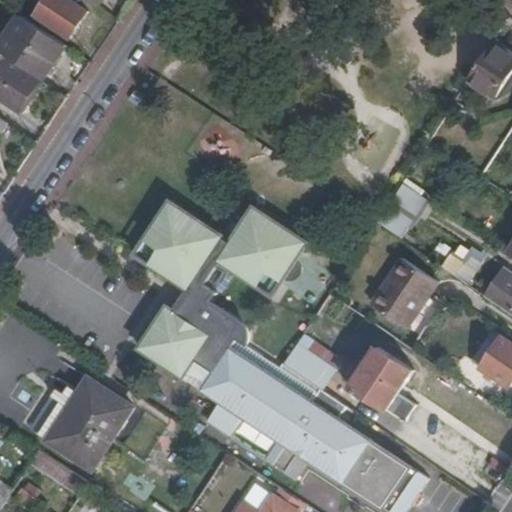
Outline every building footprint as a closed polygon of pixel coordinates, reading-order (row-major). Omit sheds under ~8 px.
[(68,39),(86,12),(67,0),(45,0),(45,1),(44,0),(36,0),(34,4),(40,8),(35,17),(68,39)] [(65,47),(20,17),(0,46),(0,51),(43,79),(65,47)] [(511,51),(497,41),(493,47),(511,60),(511,51)] [(511,73),(511,60),(493,47),(471,81),(496,97),(511,73)] [(0,90),(5,94),(2,98),(21,111),(42,82),(0,54),(0,90)] [(462,84),(458,90),(463,93),(466,87),(462,84)] [(425,200),(403,185),(386,211),(377,223),(400,238),(425,200)] [(210,424),(228,437),(241,417),(278,441),(265,461),(287,475),(300,455),(309,460),(385,511),(407,511),(412,505),(415,507),(421,505),(428,494),(423,487),(428,480),(312,405),(322,391),(313,385),(284,365),(281,369),(245,345),(246,340),(246,335),(245,331),(245,328),(244,323),(213,302),(220,292),(208,284),(224,261),(276,296),(290,277),(291,278),(292,278),(295,278),(296,278),(298,278),(300,276),(301,276),(302,274),(303,272),(303,271),(303,270),(303,268),(303,266),(302,265),(301,264),(300,263),(299,262),(312,244),(259,208),(235,244),(227,239),(228,237),(175,202),(139,256),(191,290),(176,312),(171,308),(142,351),(185,380),(188,375),(208,389),(205,394),(221,405),(210,424)] [(451,257),(444,268),(465,283),(481,261),(471,253),(462,265),(451,257)] [(409,328),(437,281),(402,256),(372,303),(409,328)] [(511,273),(505,268),(485,298),(511,315),(511,273)] [(511,385),(511,345),(490,331),(468,363),(510,389),(511,385)] [(351,387),(403,422),(416,403),(399,392),(414,369),(378,346),(370,356),(363,352),(360,357),(367,362),(351,387)] [(289,356),(284,365),(313,385),(319,376),(289,356)] [(94,472),(135,413),(89,383),(48,442),(94,472)] [(24,462),(30,448),(11,441),(5,455),(24,462)] [(40,453),(31,465),(80,497),(89,484),(40,453)] [(309,460),(300,455),(287,475),(295,481),(309,460)] [(0,483),(0,504),(3,506),(12,492),(0,483)] [(300,511),(305,506),(277,488),(271,497),(256,487),(238,511),(300,511)] [(15,499),(31,511),(40,511),(44,507),(22,490),(15,499)]
